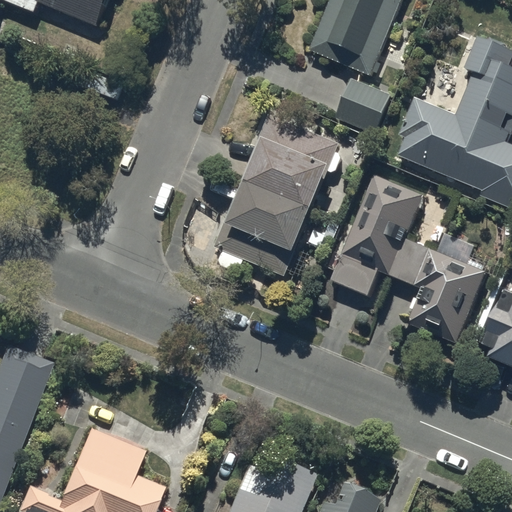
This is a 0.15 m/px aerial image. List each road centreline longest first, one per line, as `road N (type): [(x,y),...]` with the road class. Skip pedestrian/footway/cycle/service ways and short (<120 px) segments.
road 1 (residential): [(102,290),(511,460)]
road 2 (residential): [(102,290),(225,0)]
